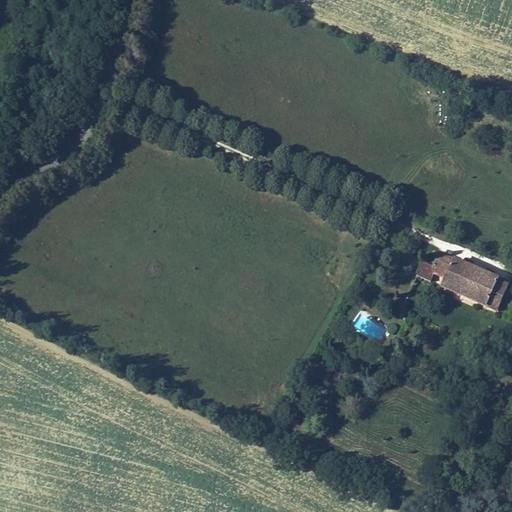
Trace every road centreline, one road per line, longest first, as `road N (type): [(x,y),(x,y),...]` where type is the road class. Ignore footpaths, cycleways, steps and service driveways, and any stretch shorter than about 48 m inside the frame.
road 1 (unknown): [(475,245),(106,83)]
road 2 (tertiary): [(0,203),(93,120),(130,0)]
